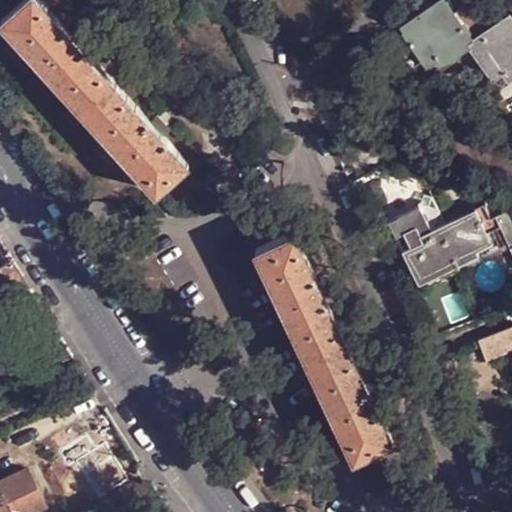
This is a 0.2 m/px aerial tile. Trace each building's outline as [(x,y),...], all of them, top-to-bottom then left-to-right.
[(157,189),(188,161),(43,0),(21,0),(3,17),(157,189)] [(399,46),(422,77),(429,71),(432,69),(436,73),(446,66),(452,76),(479,57),(499,84),(510,77),(511,79),(511,23),(493,37),(474,10),(460,20),(450,5),(408,33),(411,37),(399,46)] [(432,69),(429,71),(438,85),(452,76),(446,66),(436,73),(432,69)] [(511,79),(510,77),(499,84),(505,92),(511,86),(511,79)] [(401,243),(417,277),(476,248),(492,239),(488,230),(500,224),(510,245),(511,243),(511,212),(509,206),(491,214),(485,201),(433,228),(421,203),(389,219),(395,233),(404,229),(409,239),(401,243)] [(355,456),(394,437),(297,230),(258,247),(355,456)] [(476,248),(417,277),(419,281),(479,252),(476,248)] [(35,289),(20,262),(0,271),(0,300),(2,304),(18,296),(35,289)] [(0,326),(27,314),(18,296),(2,304),(0,305),(0,326)] [(511,324),(481,338),(490,362),(511,354),(511,324)] [(78,359),(69,344),(34,359),(41,376),(78,359)] [(32,472),(0,486),(0,509),(1,509),(2,511),(41,511),(50,508),(32,472)]
